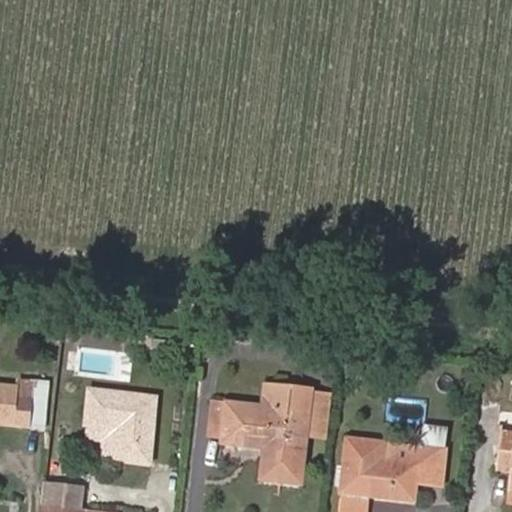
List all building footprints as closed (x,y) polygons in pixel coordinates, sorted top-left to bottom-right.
[(33,389),(30,429),(44,430),(48,383),(33,382),(33,389)] [(33,389),(20,388),(0,386),(0,425),(30,429),(33,389)] [(291,411),(213,403),(209,435),(224,437),(222,444),(264,449),(261,481),(301,486),(310,413),(313,391),(294,388),(291,411)] [(89,390),(85,426),(118,430),(116,459),(151,463),(156,398),(89,390)] [(331,438),(337,394),(313,391),(307,436),(331,438)] [(498,470),(511,472),(511,432),(503,432),(498,470)] [(417,482),(421,446),(348,438),(340,493),(372,496),(414,501),(417,482)] [(445,449),(421,446),(417,482),(441,485),(445,449)] [(84,488),(47,484),(44,504),(67,506),(81,508),(84,488)] [(370,511),(372,496),(340,493),(338,511),(370,511)]
